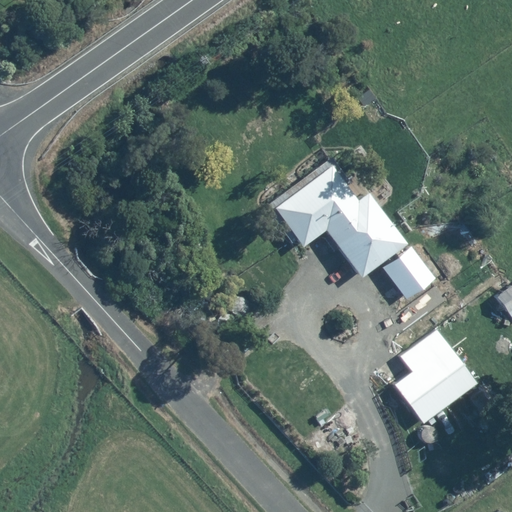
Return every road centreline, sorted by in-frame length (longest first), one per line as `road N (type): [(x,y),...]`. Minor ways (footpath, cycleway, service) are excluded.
road 1 (unclassified): [(0,195),(291,511)]
road 2 (tertiary): [(0,137),(195,0)]
